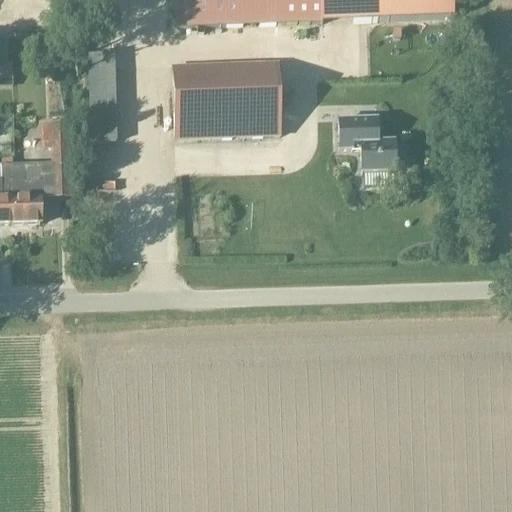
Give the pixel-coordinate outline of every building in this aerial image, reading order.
[(173,0),(175,30),(325,25),(324,0),(173,0)] [(457,0),(324,0),(325,25),(458,21),(457,0)] [(122,95),(123,48),(102,47),(101,95),(122,95)] [(173,142),(278,138),(276,66),(170,70),(173,142)] [(127,89),(128,106),(139,105),(139,88),(127,89)] [(393,174),(393,144),(376,145),(376,121),(336,122),(337,151),(358,151),(359,175),(393,174)] [(131,159),(111,162),(112,172),(133,169),(131,159)] [(9,227),(43,226),(42,201),(69,200),(68,165),(14,167),(14,178),(1,178),(0,189),(8,189),(9,227)] [(0,178),(1,178),(14,178),(14,167),(0,167),(1,175),(0,175),(0,227),(9,227),(8,189),(0,189),(0,178)]
